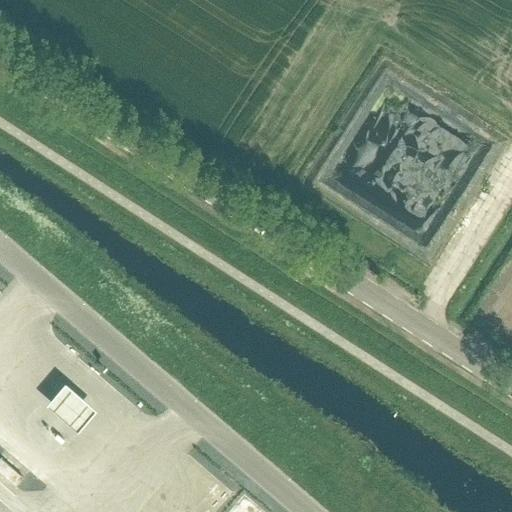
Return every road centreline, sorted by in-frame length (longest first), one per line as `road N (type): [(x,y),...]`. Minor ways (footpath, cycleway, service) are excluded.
road 1 (tertiary): [(511,388),(0,57)]
road 2 (unclassified): [(308,511),(0,248)]
